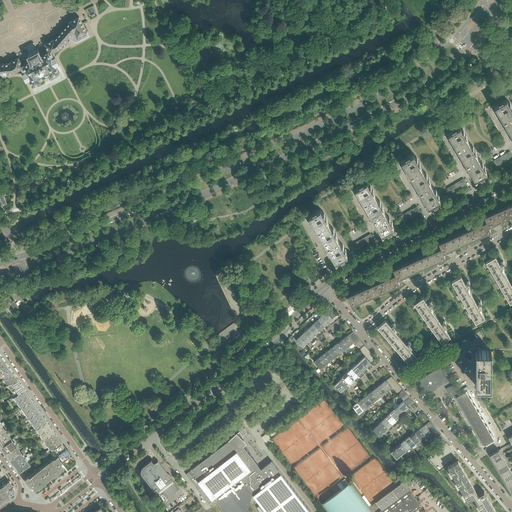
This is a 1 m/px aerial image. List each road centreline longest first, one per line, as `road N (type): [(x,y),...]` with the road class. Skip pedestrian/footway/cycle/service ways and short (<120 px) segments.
road 1 (secondary): [(0,274),(172,208),(388,107),(467,38)]
road 2 (secondary): [(459,32),(376,98),(84,233),(0,262)]
road 3 (residential): [(338,277),(511,179)]
road 4 (residential): [(511,230),(410,288),(361,331)]
road 5 (residential): [(86,463),(0,341)]
road 6 (residential): [(424,405),(511,505)]
road 7 (residential): [(95,477),(197,398)]
road 8 (residential): [(216,383),(310,301)]
